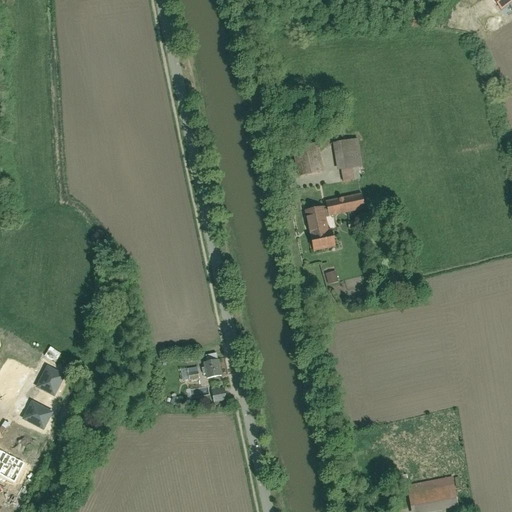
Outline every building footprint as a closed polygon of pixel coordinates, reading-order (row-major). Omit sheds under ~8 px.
[(361,165),(357,140),(333,144),(337,169),(341,168),(358,165),(361,165)] [(322,172),(317,144),(292,149),(297,176),(322,172)] [(341,168),(343,181),(360,178),(358,165),(341,168)] [(326,207),(304,212),(312,252),(334,248),(331,229),(328,230),(326,219),(364,211),(361,194),(325,202),(326,207)] [(335,271),(326,274),(329,284),(338,281),(335,271)] [(49,347),(44,356),(54,362),(59,354),(49,347)] [(206,381),(222,378),(217,353),(207,355),(209,363),(203,364),(206,381)] [(66,376),(47,366),(35,388),(54,398),(66,376)] [(196,383),(194,371),(186,372),(187,384),(196,383)] [(224,401),(224,390),(213,391),(214,402),(224,401)] [(53,413),(32,402),(22,420),(44,431),(53,413)] [(0,475),(15,483),(25,463),(0,450),(0,475)] [(456,498),(452,478),(406,488),(410,507),(456,498)]
